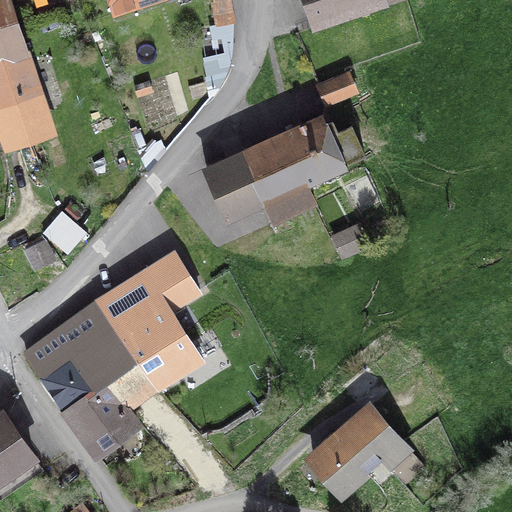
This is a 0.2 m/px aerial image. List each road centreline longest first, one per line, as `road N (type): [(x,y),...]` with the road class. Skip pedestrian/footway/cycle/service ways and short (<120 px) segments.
road 1 (residential): [(2,369),(213,124),(257,42),(257,0)]
road 2 (residential): [(2,369),(118,511)]
